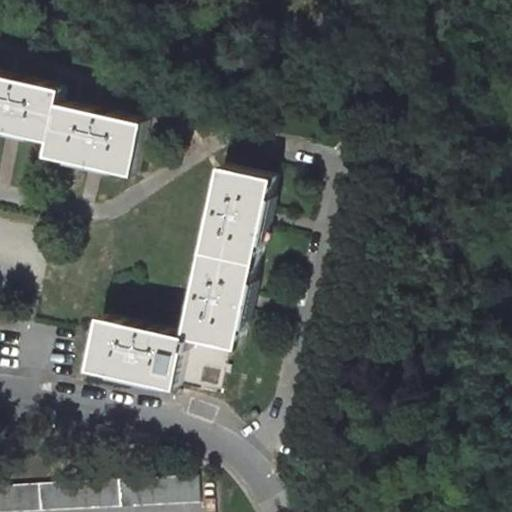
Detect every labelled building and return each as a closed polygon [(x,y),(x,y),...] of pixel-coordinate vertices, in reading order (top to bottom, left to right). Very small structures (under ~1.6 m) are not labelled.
[(141,167),(153,119),(67,98),(70,83),(0,66),(0,120),(18,125),(59,134),(56,149),(102,159),(141,167)] [(370,234),(387,156),(362,150),(345,228),(370,234)] [(272,221),(283,174),(231,161),(194,331),(244,342),(252,307),(272,221)] [(142,373),(183,382),(191,343),(196,344),(199,334),(193,333),(194,331),(109,312),(98,363),(142,373)] [(0,511),(202,501),(200,474),(0,484),(0,511)]
